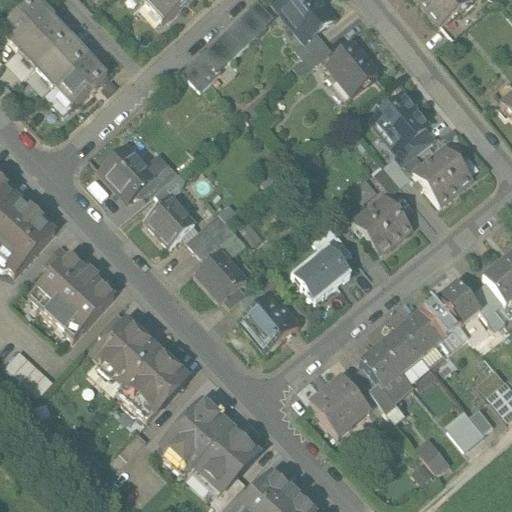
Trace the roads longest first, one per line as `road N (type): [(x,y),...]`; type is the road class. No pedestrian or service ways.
road 1 (residential): [(261,403),(511,197)]
road 2 (residential): [(47,175),(261,403)]
road 3 (residential): [(366,0),(511,175)]
road 4 (residential): [(261,403),(364,511)]
road 5 (residential): [(47,175),(144,85)]
road 6 (track): [(414,511),(511,432)]
